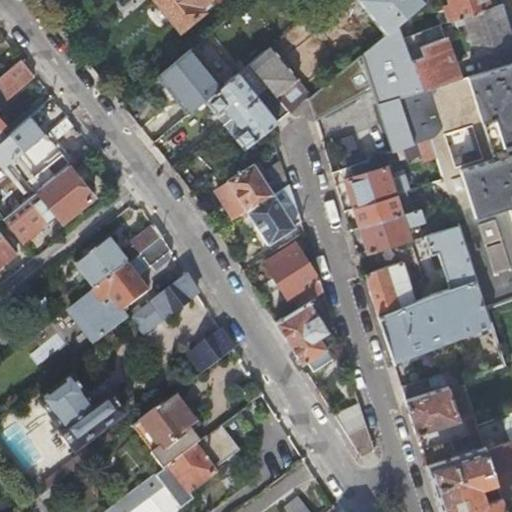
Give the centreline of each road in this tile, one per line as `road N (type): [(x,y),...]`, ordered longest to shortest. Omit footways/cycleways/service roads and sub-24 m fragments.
road 1 (residential): [(410,511),(292,131)]
road 2 (residential): [(150,180),(367,511)]
road 3 (residential): [(6,0),(150,180)]
road 4 (residential): [(0,298),(150,180)]
